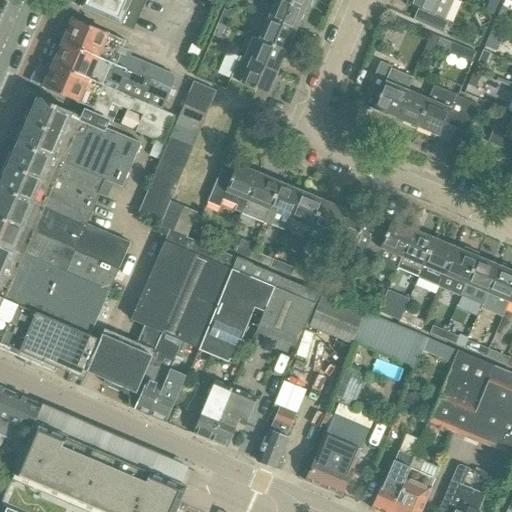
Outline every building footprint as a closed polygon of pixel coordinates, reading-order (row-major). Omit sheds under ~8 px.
[(78,0),(76,6),(134,31),(146,0),(78,0)] [(281,0),(276,0),(268,19),(287,28),(297,32),(306,11),(287,3),(281,0)] [(281,0),(287,3),(306,11),(306,10),(308,11),(312,0),(281,0)] [(408,0),(407,4),(418,8),(413,20),(442,33),(443,32),(447,22),(444,21),(445,20),(453,0),(408,0)] [(489,0),(485,12),(492,15),(499,0),(489,0)] [(502,24),(508,11),(501,8),(495,21),(502,24)] [(218,22),(226,26),(231,13),(224,10),(218,22)] [(73,19),(64,42),(170,87),(174,77),(173,74),(121,52),(126,41),(109,34),(73,19)] [(268,19),(259,41),(287,53),(288,53),(289,49),(297,32),(287,28),(268,19)] [(226,26),(218,22),(212,36),(220,40),(226,26)] [(496,52),(504,35),(491,30),(484,47),(496,52)] [(452,44),(429,35),(423,51),(432,55),(435,46),(448,51),(449,51),(452,44)] [(250,62),(278,74),(287,54),(288,53),(287,53),(259,41),(250,62)] [(64,42),(53,66),(85,79),(86,78),(118,91),(163,110),(171,90),(175,80),(174,77),(170,87),(64,42)] [(449,51),(448,51),(447,54),(472,64),(476,53),(452,44),(449,51)] [(485,67),(490,55),(482,51),(477,64),(485,67)] [(232,78),(227,90),(252,101),(257,89),(270,95),(278,74),(250,62),(240,58),(234,72),(232,78)] [(368,92),(379,96),(373,109),(395,119),(407,90),(412,78),(390,69),(391,66),(380,62),(368,92)] [(53,66),(44,88),(64,97),(93,110),(92,114),(106,120),(106,119),(113,103),(129,111),(130,110),(142,115),(136,132),(155,141),(163,144),(169,130),(171,124),(174,118),(175,116),(163,110),(118,91),(86,78),(85,79),(53,66)] [(473,97),(482,75),(472,72),(464,94),(473,97)] [(194,81),(188,94),(211,103),(216,91),(194,81)] [(428,99),(407,90),(395,119),(417,128),(434,87),(434,86),(428,99)] [(456,96),(434,87),(417,128),(438,137),(444,124),(454,129),(463,107),(453,102),(456,96)] [(188,94),(184,103),(207,113),(211,103),(188,94)] [(453,102),(463,107),(454,129),(466,134),(478,105),(456,96),(453,102)] [(37,98),(0,182),(0,296),(36,312),(90,336),(119,269),(130,243),(87,224),(100,195),(98,194),(104,180),(106,181),(122,188),(141,143),(106,128),(110,120),(106,119),(106,120),(92,114),(84,111),(82,117),(37,98)] [(184,103),(180,114),(203,124),(207,113),(184,103)] [(174,118),(171,124),(198,135),(203,124),(180,114),(177,119),(174,118)] [(511,120),(506,135),(494,130),(489,142),(511,152),(511,120)] [(171,124),(169,130),(173,131),(170,137),(193,146),(198,135),(171,124)] [(167,145),(166,147),(189,158),(193,146),(170,137),(167,145)] [(151,149),(148,155),(160,161),(161,158),(166,147),(167,145),(163,144),(155,141),(151,149)] [(166,147),(161,158),(184,169),(189,158),(166,147)] [(160,161),(156,170),(179,180),(184,169),(161,158),(160,161)] [(222,172),(210,201),(221,206),(223,200),(237,205),(234,210),(241,213),(258,173),(238,164),(233,176),(222,172)] [(156,170),(152,180),(175,190),(179,180),(156,170)] [(258,173),(241,213),(263,222),(279,181),(258,173)] [(152,180),(147,191),(170,201),(175,190),(152,180)] [(279,181),(263,222),(285,231),(290,219),(291,219),(302,191),(287,185),(279,181)] [(147,191),(138,213),(161,223),(170,201),(147,191)] [(302,191),(291,219),(310,227),(306,237),(308,238),(324,200),(302,191)] [(324,200),(308,238),(329,246),(345,209),(324,200)] [(161,223),(159,226),(173,232),(184,206),(170,201),(161,223)] [(184,206),(173,232),(187,237),(198,212),(184,206)] [(345,209),(329,246),(351,256),(353,252),(364,257),(376,228),(366,224),(368,219),(345,209)] [(376,228),(364,257),(376,262),(382,264),(397,270),(397,269),(397,270),(414,229),(393,220),(388,233),(376,228)] [(166,238),(131,320),(145,326),(183,342),(199,350),(237,258),(187,237),(173,232),(159,226),(156,234),(166,238)] [(414,229),(397,270),(418,278),(423,266),(424,266),(435,238),(414,229)] [(418,278),(417,279),(438,288),(444,275),(445,275),(446,275),(457,247),(435,238),(424,266),(423,266),(418,278)] [(239,245),(235,253),(248,258),(251,251),(239,245)] [(445,275),(444,275),(438,288),(437,291),(448,296),(450,292),(460,296),(461,295),(465,284),(467,285),(467,284),(479,257),(457,247),(446,275),(445,275)] [(251,251),(248,258),(271,267),(274,260),(251,251)] [(465,284),(461,295),(483,305),(488,293),(488,294),(500,265),(479,257),(467,284),(467,285),(465,284)] [(237,258),(199,350),(229,362),(230,359),(233,360),(249,321),(254,308),(264,312),(275,287),(274,287),(278,280),(279,276),(280,275),(269,271),(246,262),(237,258)] [(274,260),(271,267),(292,276),(295,269),(274,260)] [(483,305),(482,308),(502,316),(508,302),(510,303),(511,296),(511,270),(500,265),(488,294),(488,293),(483,305)] [(295,269),(292,276),(308,283),(307,287),(311,289),(315,278),(295,269)] [(264,312),(256,331),(295,348),(319,293),(311,289),(307,287),(290,281),(279,276),(278,280),(274,287),(275,287),(264,312)] [(315,278),(311,289),(319,293),(324,282),(315,278)] [(0,343),(19,351),(83,379),(100,340),(90,336),(36,312),(0,296),(0,343)] [(366,313),(320,296),(308,328),(351,344),(352,342),(354,343),(366,313)] [(379,313),(400,322),(404,314),(405,311),(383,302),(379,313)] [(428,337),(366,313),(354,343),(417,367),(422,352),(423,352),(428,339),(427,339),(428,337)] [(400,322),(421,330),(424,322),(404,314),(400,322)] [(170,372),(183,342),(145,326),(134,348),(110,338),(102,334),(100,340),(83,379),(87,371),(94,374),(105,379),(132,392),(131,404),(135,406),(136,407),(135,410),(165,423),(177,393),(181,384),(184,377),(170,372)] [(444,340),(447,332),(432,326),(429,334),(444,340)] [(447,332),(444,340),(455,344),(458,337),(447,332)] [(423,352),(452,363),(453,364),(457,354),(456,354),(457,350),(428,339),(423,352)] [(465,340),(462,347),(484,356),(487,350),(487,349),(465,340)] [(484,356),(486,357),(506,365),(509,359),(509,357),(487,349),(487,350),(484,356)] [(429,425),(511,455),(511,374),(457,354),(453,364),(452,363),(429,425)] [(342,397),(361,402),(370,373),(351,367),(342,397)] [(206,407),(205,406),(193,434),(211,442),(230,394),(232,389),(217,382),(206,407)] [(281,403),(299,410),(306,389),(288,382),(281,403)] [(0,419),(30,433),(42,405),(0,386),(0,419)] [(232,389),(230,394),(211,442),(226,448),(238,422),(245,425),(257,400),(232,389)] [(174,511),(185,488),(66,437),(74,419),(42,405),(30,433),(0,503),(0,511),(174,511)] [(287,435),(296,413),(279,406),(257,461),(276,469),(289,437),(287,437),(287,435)] [(317,453),(305,482),(323,489),(352,422),(336,415),(326,411),(317,431),(327,436),(319,454),(317,453)] [(0,459),(15,466),(30,433),(0,419),(0,459)] [(368,429),(352,422),(323,489),(340,496),(352,469),(350,468),(368,429)] [(385,483),(384,482),(372,509),(379,511),(391,511),(414,457),(399,451),(395,461),(394,461),(385,483)] [(421,511),(432,487),(431,487),(439,468),(414,457),(391,511),(421,511)] [(438,511),(440,511),(478,511),(486,495),(462,485),(469,468),(460,464),(457,465),(438,511)]
